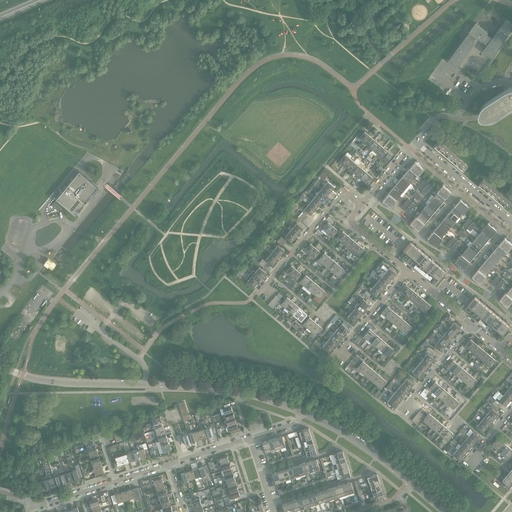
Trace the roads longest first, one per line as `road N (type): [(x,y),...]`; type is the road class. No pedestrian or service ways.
road 1 (unclassified): [(301,412),(234,391),(52,382),(0,366)]
road 2 (residential): [(444,511),(376,455),(301,412)]
road 3 (residential): [(267,294),(266,283),(342,194)]
road 4 (residential): [(511,223),(415,141)]
